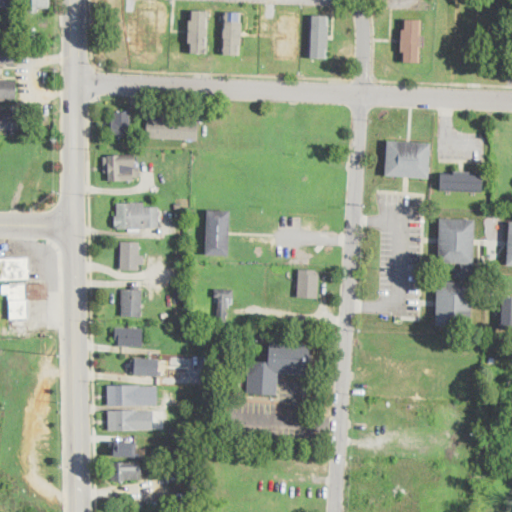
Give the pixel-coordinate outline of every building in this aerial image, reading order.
[(0,0),(12,0),(12,8),(0,8),(1,2),(0,2),(0,0)] [(50,0),(50,8),(38,8),(38,13),(28,12),(28,0),(50,0)] [(131,23),(131,33),(140,33),(140,50),(157,50),(158,7),(141,7),(140,23),(131,23)] [(209,12),(208,53),(188,53),(190,11),(209,12)] [(241,36),(241,54),(221,53),(223,12),(242,13),(241,36)] [(295,56),(297,13),(279,13),(278,55),(295,56)] [(328,39),(327,58),(309,57),(311,16),(329,17),(328,39)] [(420,21),(418,63),(404,62),(404,52),(401,52),(402,29),(405,29),(405,20),(420,21)] [(0,45),(16,46),(15,64),(0,63),(0,45)] [(0,79),(17,80),(16,99),(0,98),(0,79)] [(0,111),(32,112),(31,130),(0,129),(0,111)] [(130,134),(111,134),(111,124),(111,122),(115,122),(115,112),(130,112),(130,134)] [(199,122),(198,140),(148,138),(149,118),(177,119),(177,121),(199,122)] [(427,176),(384,173),(386,138),(429,141),(427,176)] [(135,154),(136,166),(140,166),(140,176),(133,176),(134,181),(109,182),(109,172),(105,172),(105,157),(108,157),(108,155),(135,154)] [(471,172),(471,175),(483,175),(483,189),(441,188),(441,174),(454,174),(454,171),(471,172)] [(145,202),(145,208),(160,207),(160,211),(160,228),(127,229),(119,230),(118,227),(115,227),(115,220),(115,217),(118,215),(117,203),(145,202)] [(230,235),(229,256),(207,255),(207,210),(230,210),(230,235)] [(474,265),(473,278),(471,325),(436,324),(438,281),(453,282),(454,266),(461,267),(461,262),(438,261),(440,218),(476,219),(474,265)] [(145,255),(144,264),(138,264),(138,271),(121,270),(122,242),(140,242),(140,255),(145,255)] [(0,278),(0,257),(27,256),(28,277),(0,278)] [(319,275),(318,297),(299,297),(300,270),(317,270),(317,275),(319,275)] [(0,282),(46,280),(47,298),(26,299),(27,316),(25,316),(26,327),(10,327),(10,316),(8,316),(7,291),(0,291),(0,282)] [(140,287),(139,289),(143,290),(141,317),(122,315),(123,305),(122,304),(123,288),(132,288),(132,286),(140,286),(140,287)] [(234,289),(234,298),(228,298),(227,322),(219,322),(219,316),(218,316),(218,297),(214,297),(215,288),(234,289)] [(511,328),(500,328),(502,295),(511,295),(511,328)] [(143,328),(142,346),(119,346),(119,339),(115,339),(116,327),(143,328)] [(205,340),(202,349),(196,347),(198,338),(205,340)] [(312,357),(312,364),(309,364),(308,375),(279,373),(277,395),(246,392),(249,359),(268,361),(270,340),(311,343),(311,352),(313,352),(312,357)] [(162,371),(162,375),(132,373),(133,358),(160,360),(159,370),(162,371)] [(242,366),(240,387),(223,385),(225,363),(242,364),(242,366)] [(213,373),(212,385),(204,384),(205,373),(213,373)] [(141,384),(142,386),(158,386),(158,404),(108,405),(108,384),(141,384)] [(154,428),(109,430),(108,411),(146,409),(154,409),(154,428)] [(139,455),(110,455),(109,435),(139,435),(139,455)] [(199,446),(198,453),(191,452),(192,445),(199,446)] [(155,460),(155,468),(147,468),(147,460),(155,460)] [(112,480),(111,463),(142,461),(143,478),(112,480)]
